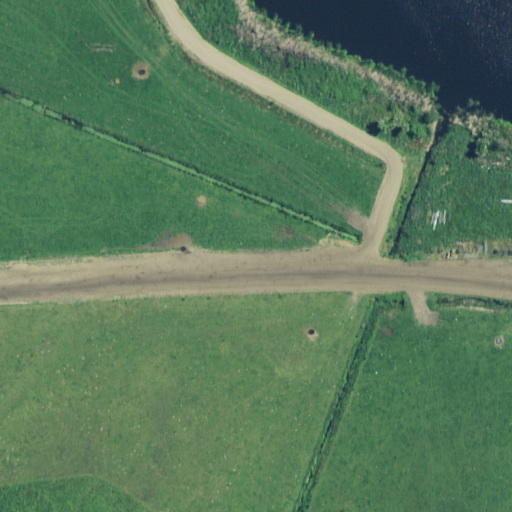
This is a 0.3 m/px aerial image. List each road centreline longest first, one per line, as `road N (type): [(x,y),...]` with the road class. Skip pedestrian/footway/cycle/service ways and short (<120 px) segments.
road 1 (track): [(0,283),(386,285),(511,294)]
road 2 (track): [(183,0),(228,49),(421,135)]
road 3 (track): [(421,135),(386,285)]
